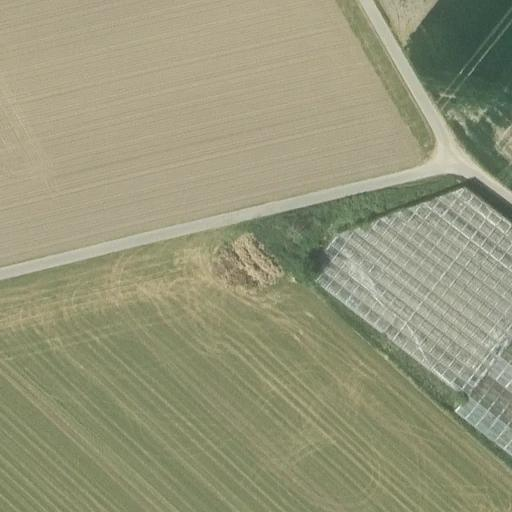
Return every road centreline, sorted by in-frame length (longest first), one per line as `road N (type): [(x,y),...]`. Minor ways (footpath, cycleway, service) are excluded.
road 1 (track): [(0,274),(455,162)]
road 2 (track): [(455,162),(363,0)]
